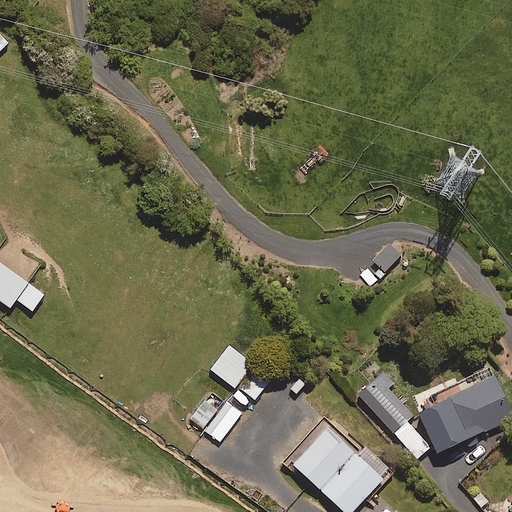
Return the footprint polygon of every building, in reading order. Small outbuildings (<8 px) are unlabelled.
[(374,271),(381,278),(388,271),(385,268),(400,253),(388,242),(373,258),(380,264),(374,271)] [(44,291),(0,260),(0,298),(10,305),(15,297),(32,308),(44,291)] [(253,361),(228,342),(210,367),(234,385),(253,361)] [(505,390),(491,362),(448,384),(450,388),(416,406),(437,448),(483,425),(484,428),(511,414),(511,409),(503,391),(505,390)] [(392,380),(382,369),(358,391),(417,455),(430,443),(406,417),(412,411),(387,384),(392,380)] [(267,381),(253,371),(241,387),(255,398),(267,381)] [(217,407),(204,397),(189,416),(201,426),(217,407)] [(241,411),(227,400),(204,429),(219,440),(241,411)] [(381,471),(388,464),(363,440),(356,448),(328,421),(292,459),(347,511),(384,473),(381,471)]
